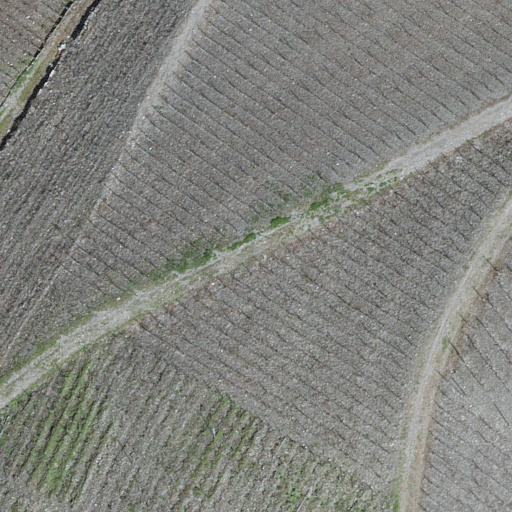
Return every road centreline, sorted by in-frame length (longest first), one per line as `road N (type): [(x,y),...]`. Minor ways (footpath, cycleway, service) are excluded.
road 1 (track): [(511,242),(441,374),(413,511)]
road 2 (track): [(110,0),(0,151)]
